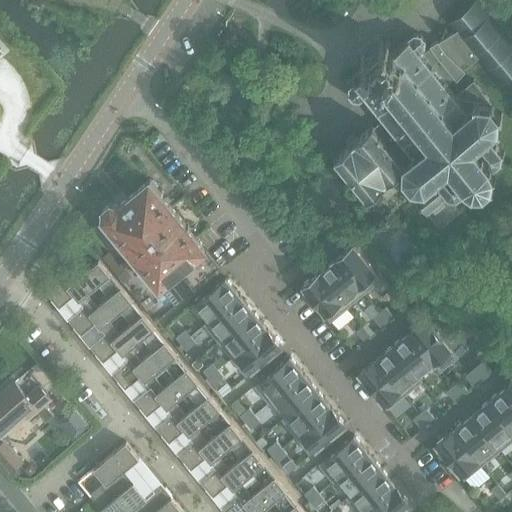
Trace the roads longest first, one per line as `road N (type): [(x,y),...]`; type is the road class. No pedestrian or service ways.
road 1 (residential): [(129,83),(263,249),(240,266),(422,495),(444,478)]
road 2 (residential): [(3,275),(129,83)]
road 3 (residential): [(122,417),(3,275)]
road 4 (residential): [(0,505),(31,497),(122,417)]
road 5 (residential): [(200,511),(122,417)]
